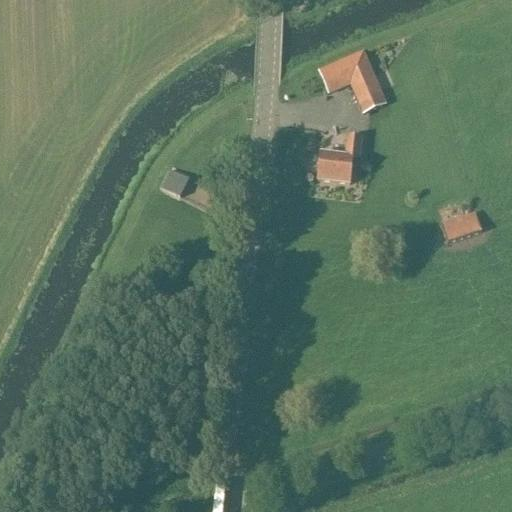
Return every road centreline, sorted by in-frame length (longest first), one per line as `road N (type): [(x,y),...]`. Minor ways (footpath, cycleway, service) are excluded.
road 1 (tertiary): [(224,493),(271,0)]
road 2 (unclassified): [(511,405),(257,491),(224,493)]
